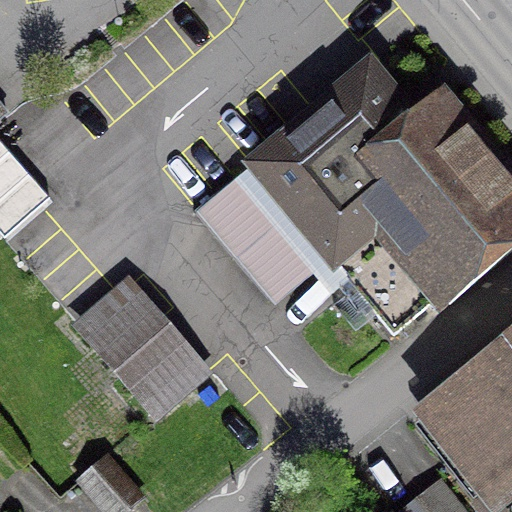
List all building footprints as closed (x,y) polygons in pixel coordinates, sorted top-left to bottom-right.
[(445,307),(511,250),(511,197),(506,191),(511,185),(511,171),(503,161),(490,172),(431,102),(403,124),(362,74),(248,169),(390,338),(438,298),(445,307)] [(0,226),(7,235),(49,199),(0,143),(0,226)] [(156,415),(200,376),(123,289),(77,329),(93,348),(95,345),(156,415)] [(511,342),(477,370),(511,413),(511,342)] [(511,413),(477,370),(421,414),(497,509),(511,496),(511,413)] [(101,511),(126,511),(137,503),(100,461),(76,483),(101,511)] [(458,511),(436,484),(400,511),(458,511)]
